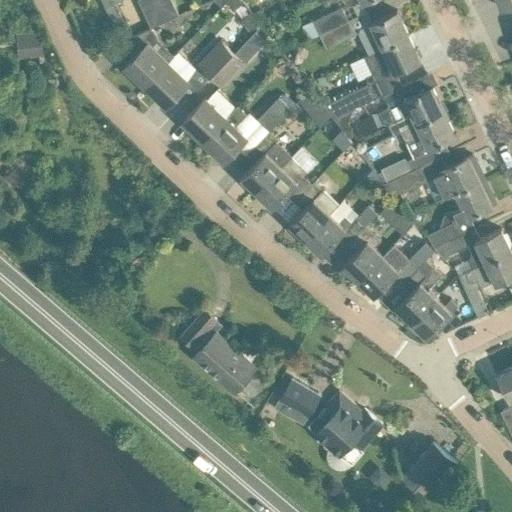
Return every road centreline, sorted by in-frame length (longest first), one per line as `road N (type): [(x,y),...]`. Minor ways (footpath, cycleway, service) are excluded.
road 1 (residential): [(418,368),(279,266),(123,124),(73,58),(50,0)]
road 2 (primary): [(279,511),(0,273)]
road 3 (residential): [(511,172),(431,0)]
road 4 (residential): [(511,467),(418,368)]
